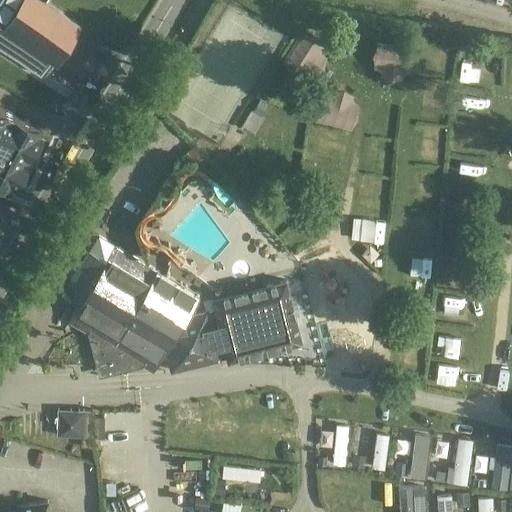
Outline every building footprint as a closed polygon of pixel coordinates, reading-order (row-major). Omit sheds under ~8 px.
[(40,0),(0,0),(0,47),(45,77),(78,24),(40,0)] [(409,76),(410,42),(370,40),(369,75),(409,76)] [(478,74),(479,53),(460,53),(459,73),(478,74)] [(349,128),(355,94),(315,87),(309,121),(349,128)] [(267,102),(258,97),(251,110),(260,115),(267,102)] [(0,184),(9,189),(11,186),(15,187),(41,134),(42,133),(38,131),(40,127),(0,107),(0,184)] [(452,123),(449,142),(466,144),(469,125),(452,123)] [(363,159),(380,162),(383,142),(366,139),(363,159)] [(450,183),(469,186),(472,169),(453,166),(450,183)] [(411,170),(409,181),(433,186),(435,175),(411,170)] [(362,184),(359,205),(379,208),(382,187),(362,184)] [(376,244),(379,222),(365,220),(361,241),(376,244)] [(89,253),(63,295),(80,305),(70,322),(89,333),(99,376),(141,365),(151,371),(160,356),(166,354),(170,371),(219,359),(216,348),(224,346),(227,357),(228,361),(245,357),(244,353),(281,343),(282,347),(301,342),(285,280),(266,285),(267,288),(234,297),(233,293),(211,299),(218,324),(210,326),(206,311),(186,316),(185,312),(196,294),(165,275),(162,280),(154,275),(157,271),(115,246),(105,263),(89,253)] [(56,436),(83,436),(84,410),(57,409),(56,436)] [(340,465),(347,425),(332,422),(325,462),(340,465)] [(363,444),(366,429),(354,427),(351,442),(363,444)] [(395,431),(393,456),(394,456),(392,474),(423,477),(427,432),(410,430),(409,433),(395,431)] [(100,444),(133,445),(133,433),(100,432),(100,444)] [(384,467),(385,432),(370,432),(369,467),(384,467)] [(453,435),(447,480),(464,482),(469,437),(453,435)] [(257,480),(258,466),(219,464),(218,477),(257,480)] [(381,503),(382,482),(361,482),(361,502),(381,503)] [(427,509),(426,484),(393,485),(394,511),(408,511),(409,510),(427,509)] [(433,493),(433,511),(450,511),(449,492),(433,493)] [(473,495),(474,511),(490,511),(489,494),(473,495)] [(48,511),(47,501),(16,505),(17,511),(48,511)]
